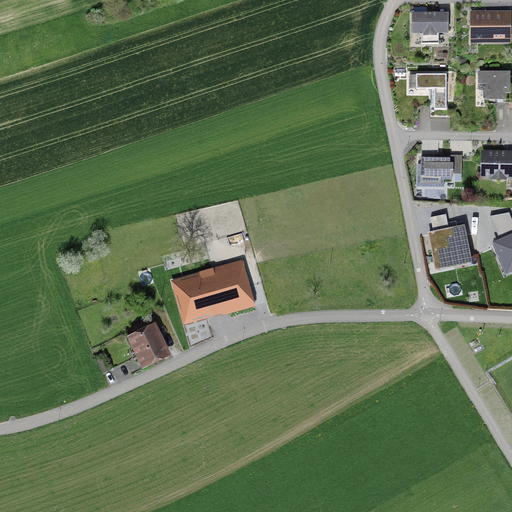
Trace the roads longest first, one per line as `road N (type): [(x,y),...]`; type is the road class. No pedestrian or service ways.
road 1 (residential): [(428,316),(270,325),(55,415),(0,429)]
road 2 (residential): [(428,316),(392,134)]
road 3 (residential): [(428,316),(511,461)]
road 4 (residential): [(392,134),(379,40),(394,0)]
road 5 (residential): [(392,134),(511,137)]
